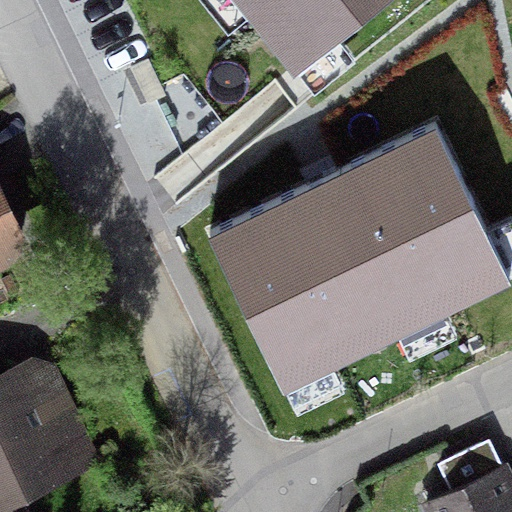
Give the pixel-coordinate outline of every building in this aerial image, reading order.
[(239,0),(292,65),(373,0),(239,0)] [(437,121),(208,232),(283,385),(511,273),(437,121)] [(0,259),(30,244),(0,183),(0,259)] [(46,356),(0,377),(0,506),(96,461),(46,356)] [(511,511),(511,473),(508,465),(425,501),(429,511),(511,511)]
